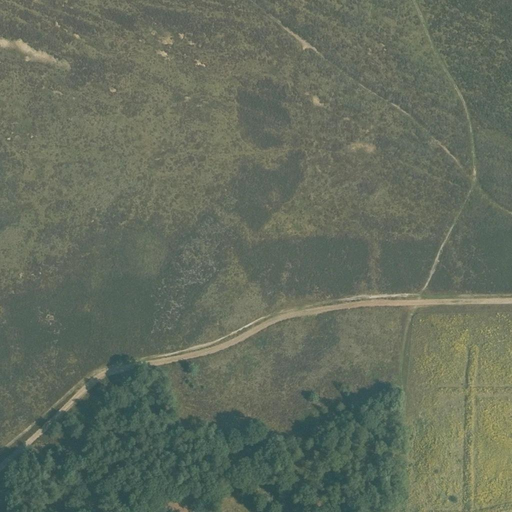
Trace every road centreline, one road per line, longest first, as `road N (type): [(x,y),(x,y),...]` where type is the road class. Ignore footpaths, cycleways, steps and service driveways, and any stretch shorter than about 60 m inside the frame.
road 1 (track): [(0,467),(99,375),(203,353),(293,314),(414,302)]
road 2 (track): [(414,302),(471,190),(474,160),(461,98),(412,0)]
